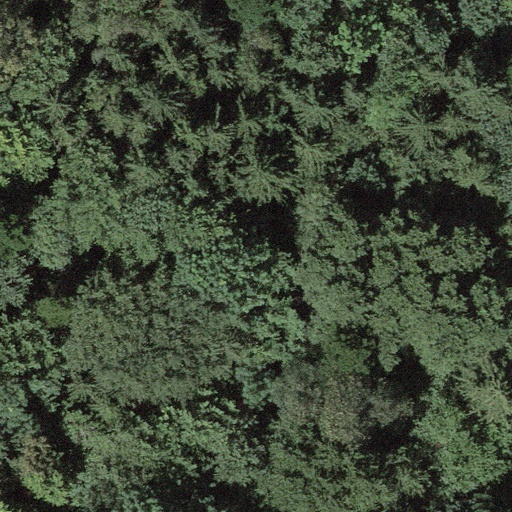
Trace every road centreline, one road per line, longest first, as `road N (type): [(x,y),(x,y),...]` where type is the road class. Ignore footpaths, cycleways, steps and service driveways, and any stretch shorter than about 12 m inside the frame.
road 1 (motorway): [(0,231),(136,229),(511,249)]
road 2 (motorway): [(0,504),(138,497),(350,511)]
road 3 (motorway): [(511,18),(301,0)]
